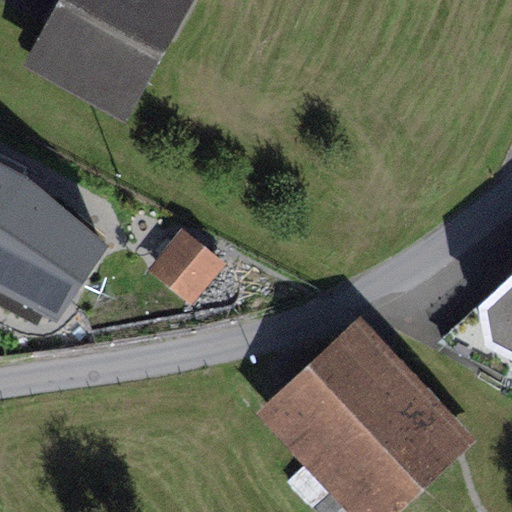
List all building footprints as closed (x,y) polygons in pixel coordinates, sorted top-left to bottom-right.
[(62,0),(24,72),(127,128),(196,0),(62,0)] [(0,173),(0,217),(22,199),(0,173)] [(155,223),(108,192),(77,239),(124,270),(155,223)] [(511,286),(478,317),(486,357),(511,371),(511,286)] [(360,321),(257,419),(344,511),(405,511),(476,445),(360,321)]
